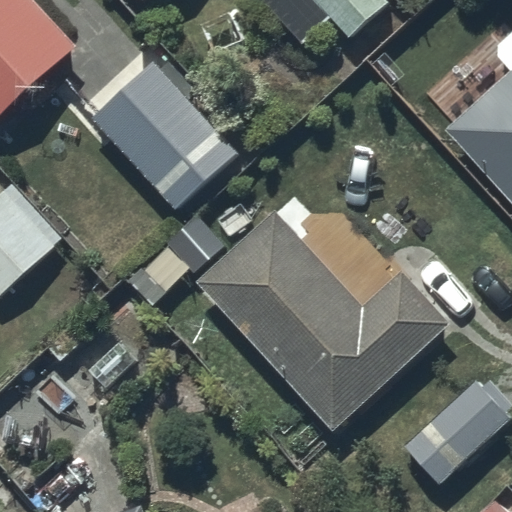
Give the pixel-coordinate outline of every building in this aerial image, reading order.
[(0,0),(0,109),(79,34),(46,0),(0,0)] [(270,0),(303,38),(347,0),(270,0)] [(511,63),(511,68),(452,120),(511,190),(511,34),(498,46),(511,63)] [(156,53),(85,117),(162,202),(194,173),(213,194),(247,162),(226,139),(251,117),(178,37),(158,56),(156,53)] [(17,179),(0,194),(0,291),(65,233),(17,179)] [(278,206),(204,275),(338,421),(452,315),(404,264),(366,299),(278,206)] [(0,469),(0,511),(7,505),(12,511),(44,511),(47,510),(26,487),(21,492),(0,469)] [(511,511),(511,503),(501,494),(484,511),(511,511)] [(149,511),(146,501),(109,511),(149,511)]
